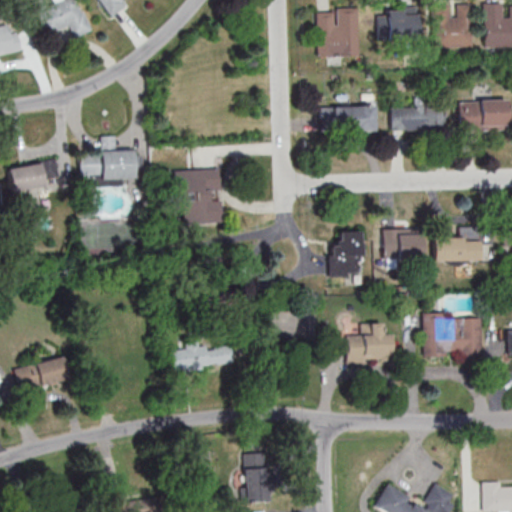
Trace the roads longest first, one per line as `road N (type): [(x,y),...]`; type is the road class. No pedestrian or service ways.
road 1 (residential): [(0,461),(197,421),(324,419)]
road 2 (residential): [(198,0),(120,72),(55,100),(0,108)]
road 3 (residential): [(511,179),(284,185)]
road 4 (residential): [(511,422),(324,419)]
road 5 (residential): [(277,0),(284,185)]
